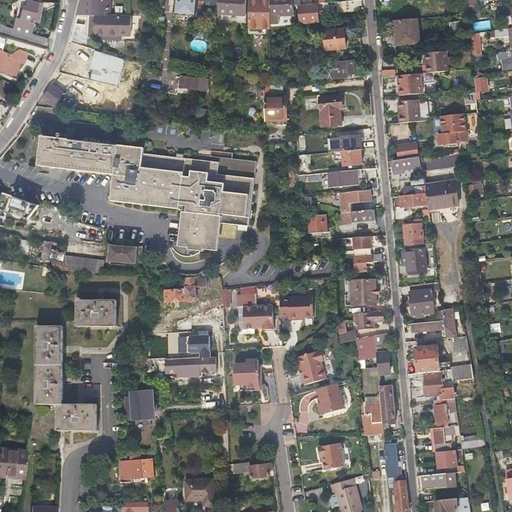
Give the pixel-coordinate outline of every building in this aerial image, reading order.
[(17,0),(14,31),(30,33),(32,14),(33,11),(35,1),(27,0),(17,0)] [(81,0),(77,16),(89,16),(92,16),(111,16),(110,0),(81,0)] [(162,0),(153,0),(154,10),(162,10),(162,0)] [(174,13),(184,14),(196,15),(197,0),(175,0),(175,6),(175,13),(174,13)] [(219,0),(219,2),(218,14),(219,14),(219,20),(223,20),(223,16),(227,16),(228,14),(247,15),(246,0),(219,0)] [(250,0),(250,21),(264,21),(264,28),(270,28),(270,23),(269,0),(250,0)] [(269,0),(270,23),(279,23),(279,0),(269,0)] [(315,5),(300,6),(297,7),(298,14),(299,24),(317,22),(316,13),(318,12),(319,10),(315,10),(315,5)] [(111,16),(92,16),(90,33),(132,36),(134,17),(111,16)] [(394,20),(396,32),(397,44),(419,42),(416,18),(394,20)] [(451,38),(458,37),(464,37),(464,31),(463,23),(463,22),(449,24),(451,38)] [(72,40),(79,41),(86,43),(87,32),(88,28),(75,26),(72,40)] [(507,52),(511,51),(511,28),(505,30),(505,33),(508,32),(508,35),(503,36),(504,43),(509,43),(510,48),(507,49),(507,52)] [(322,31),(323,41),(324,51),(344,49),(342,29),(322,31)] [(472,41),(471,41),(473,56),(475,56),(480,55),(479,40),(476,40),(472,41)] [(13,57),(18,52),(24,47),(18,45),(10,56),(13,57)] [(4,60),(4,57),(4,53),(0,51),(0,69),(15,76),(20,63),(8,58),(5,57),(4,60)] [(446,51),(425,53),(427,73),(448,71),(446,51)] [(511,51),(507,52),(497,53),(498,64),(506,63),(506,62),(511,60),(511,51)] [(123,61),(110,57),(97,53),(92,71),(96,72),(94,82),(116,87),(123,61)] [(331,76),(329,76),(328,77),(328,80),(347,78),(346,74),(357,73),(356,60),(336,63),(336,69),(331,70),(331,76)] [(395,97),(407,95),(419,94),(417,74),(393,77),(395,97)] [(179,89),(207,92),(208,80),(181,76),(179,89)] [(475,78),(476,85),(476,91),(479,91),(486,90),(485,77),(475,78)] [(53,84),(43,98),(55,107),(56,105),(58,106),(60,104),(62,105),(66,100),(64,99),(68,94),(65,92),(67,89),(56,81),(54,85),(53,84)] [(265,121),(275,121),(287,120),(285,98),(283,98),(282,86),(263,85),(265,121)] [(322,127),(332,126),(341,125),(339,110),(342,110),(340,96),(319,98),(322,127)] [(396,110),(398,125),(422,122),(421,119),(420,100),(399,102),(400,110),(396,110)] [(465,114),(442,116),(444,134),(467,131),(465,114)] [(444,134),(440,134),(441,143),(451,142),(459,142),(460,141),(460,140),(469,139),(469,131),(467,131),(444,134)] [(341,137),(343,151),(361,149),(363,149),(362,135),(341,137)] [(112,201),(181,208),(186,158),(144,153),(145,148),(127,146),(117,145),(100,143),(41,137),(38,166),(115,174),(112,201)] [(118,137),(117,145),(127,146),(128,138),(118,137)] [(397,145),(399,160),(420,157),(417,142),(397,145)] [(336,161),(340,160),(343,160),(344,166),(349,166),(349,169),(353,168),(352,165),(362,164),(361,149),(343,151),(335,152),(336,161)] [(257,160),(209,154),(187,152),(186,158),(181,208),(188,209),(183,246),(211,250),(216,250),(220,220),(250,223),(257,160)] [(423,159),(424,166),(424,167),(460,160),(459,152),(423,159)] [(422,166),(424,166),(423,159),(422,157),(420,157),(399,160),(394,161),(395,167),(396,171),(399,171),(400,173),(406,173),(405,170),(422,168),(422,166)] [(340,172),(341,186),(358,184),(358,177),(357,170),(340,172)] [(331,187),(341,186),(340,172),(329,173),(330,178),(330,185),(331,187)] [(427,187),(427,194),(429,205),(430,210),(459,207),(456,181),(426,185),(427,186),(427,187)] [(471,196),(484,193),(482,182),(468,185),(471,196)] [(404,195),(427,194),(427,187),(404,189),(404,195)] [(342,214),(363,211),(362,198),(373,197),(372,189),(359,191),(359,192),(340,194),(342,214)] [(0,207),(12,209),(15,199),(7,196),(1,194),(0,196),(0,207)] [(427,194),(404,195),(401,196),(402,207),(405,207),(406,209),(410,209),(410,207),(423,205),(429,205),(427,194)] [(15,199),(12,209),(29,214),(29,213),(38,216),(38,213),(40,213),(41,205),(31,204),(15,199)] [(374,210),(363,211),(342,214),(344,224),(359,222),(375,220),(374,210)] [(308,218),(309,226),(310,234),(327,232),(325,216),(308,218)] [(422,219),(416,220),(410,220),(411,226),(405,227),(406,246),(410,245),(420,245),(424,244),(422,219)] [(355,256),(363,255),(372,254),(370,236),(354,238),(355,256)] [(56,260),(58,242),(45,240),(43,259),(56,260)] [(111,245),(111,253),(111,261),(136,262),(137,252),(143,252),(143,247),(111,245)] [(427,273),(426,261),(424,249),(420,250),(420,245),(410,245),(411,251),(407,251),(409,275),(427,273)] [(365,265),(368,264),(371,264),(371,263),(380,262),(379,255),(371,256),(346,258),(347,260),(352,259),(354,273),(366,271),(365,265)] [(346,258),(346,257),(333,258),(335,278),(345,277),(344,266),(347,266),(347,260),(346,258)] [(63,270),(83,272),(104,273),(104,261),(65,258),(63,270)] [(144,276),(144,272),(144,268),(132,267),(132,275),(144,276)] [(187,303),(191,303),(195,303),(195,299),(196,299),(195,289),(205,288),(205,276),(202,276),(185,277),(185,289),(176,290),(176,287),(171,287),(171,290),(164,290),(165,302),(187,301),(187,303)] [(352,285),(354,307),(378,305),(376,280),(352,282),(352,285)] [(411,294),(424,293),(423,285),(410,287),(411,294)] [(237,306),(242,306),(256,305),(256,287),(241,288),(240,295),(236,295),(237,306)] [(431,292),(424,293),(411,294),(413,316),(434,314),(431,292)] [(116,300),(99,300),(81,301),(81,297),(77,297),(78,326),(117,326),(116,300)] [(279,298),(280,320),(288,319),(289,321),(298,321),(298,319),(304,318),(313,318),(311,297),(288,299),(287,297),(279,298)] [(242,306),(243,331),(255,330),(255,328),(263,327),(263,331),(273,331),(271,304),(256,305),(242,306)] [(439,322),(425,323),(411,324),(412,333),(424,332),(436,331),(443,331),(443,337),(456,335),(452,309),(442,311),(443,315),(443,322),(439,322)] [(357,316),(359,333),(369,332),(368,323),(371,322),(380,321),(379,313),(357,316)] [(491,323),(491,333),(502,333),(501,323),(491,323)] [(355,341),(357,340),(356,333),(348,336),(345,325),(340,326),(342,346),(355,341)] [(59,432),(79,432),(100,432),(99,404),(65,404),(63,327),(37,327),(38,404),(58,404),(59,432)] [(391,372),(390,360),(388,347),(381,348),(381,345),(388,343),(387,333),(376,334),(380,373),(383,373),(389,372),(391,372)] [(201,351),(201,358),(211,357),(210,338),(208,338),(208,335),(201,336),(201,338),(191,338),(191,351),(201,351)] [(357,340),(355,341),(357,363),(377,357),(375,335),(357,340)] [(466,338),(460,338),(453,339),(454,352),(469,351),(466,338)] [(416,374),(424,374),(440,372),(437,347),(417,349),(417,359),(415,359),(416,374)] [(303,371),(305,376),(307,385),(326,380),(322,362),(323,359),(322,354),(319,352),(300,358),(303,371)] [(201,358),(176,359),(166,359),(166,370),(178,370),(178,374),(191,373),(191,371),(200,370),(211,370),(211,357),(201,358)] [(258,365),(258,360),(246,361),(246,365),(234,365),(235,385),(240,385),(247,385),(248,388),(260,387),(258,365)] [(261,365),(258,365),(260,387),(248,388),(247,385),(240,385),(241,392),(262,390),(261,365)] [(370,367),(371,375),(379,374),(378,366),(370,367)] [(474,379),(473,373),(472,366),(452,369),(452,371),(453,383),(474,379)] [(442,375),(443,384),(453,383),(452,371),(442,372),(442,375)] [(424,377),(424,374),(416,374),(413,375),(414,381),(424,380),(426,398),(441,397),(441,401),(455,400),(454,389),(443,390),(443,384),(442,375),(424,377)] [(317,387),(321,413),(347,409),(342,383),(317,387)] [(381,405),(383,425),(388,424),(394,424),(390,386),(380,387),(381,397),(381,405)] [(132,397),(125,397),(126,412),(133,412),(134,421),(149,419),(150,417),(150,416),(151,415),(152,414),(154,412),(157,412),(155,398),(151,398),(151,390),(132,392),(132,397)] [(381,405),(381,397),(365,400),(365,404),(366,407),(381,405)] [(434,402),(436,426),(438,425),(443,425),(449,424),(447,411),(450,411),(450,408),(456,407),(455,400),(441,401),(434,402)] [(361,404),(364,436),(384,434),(384,433),(384,430),(383,425),(381,405),(366,407),(365,404),(361,404)] [(133,412),(126,412),(127,421),(134,421),(133,412)] [(436,453),(453,451),(452,445),(449,445),(446,446),(445,438),(449,438),(460,436),(459,427),(443,428),(438,429),(434,429),(435,435),(430,435),(431,439),(435,439),(436,453)] [(483,435),(462,435),(462,447),(483,447),(483,435)] [(400,478),(400,474),(400,469),(397,469),(395,445),(387,446),(387,441),(385,441),(389,484),(395,484),(394,479),(400,478)] [(326,472),(345,468),(341,445),(319,449),(320,458),(321,458),(324,457),(325,463),(326,472)] [(1,448),(0,459),(0,475),(7,476),(6,486),(25,487),(28,450),(17,449),(1,448)] [(456,451),(453,451),(436,453),(437,461),(438,470),(445,469),(458,468),(456,451)] [(155,476),(154,466),(153,455),(131,457),(131,462),(121,463),(122,483),(134,482),(133,477),(155,476)] [(252,469),(251,466),(250,462),(234,464),(235,472),(252,469)] [(272,463),(251,466),(252,469),(253,478),(271,475),(270,470),(273,469),(272,463)] [(422,476),(423,487),(447,485),(447,488),(456,488),(454,474),(422,476)] [(188,501),(197,501),(205,501),(206,506),(215,506),(214,480),(187,482),(188,501)] [(349,481),(328,486),(330,494),(334,493),(339,511),(358,511),(359,511),(360,511),(354,487),(351,488),(349,481)] [(401,487),(398,487),(395,488),(396,496),(393,497),(394,504),(397,503),(397,511),(407,510),(405,482),(401,483),(401,487)] [(437,511),(451,511),(458,511),(456,499),(436,501),(437,511)] [(180,511),(181,511),(179,500),(165,502),(165,511),(180,511)] [(126,510),(125,511),(128,511),(129,510),(132,510),(147,510),(146,503),(121,504),(122,511),(126,510)]
